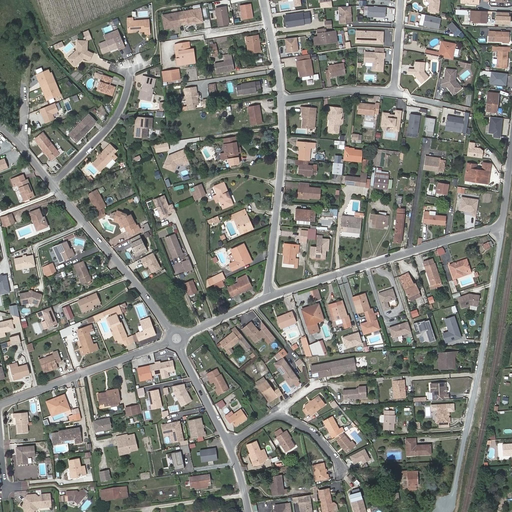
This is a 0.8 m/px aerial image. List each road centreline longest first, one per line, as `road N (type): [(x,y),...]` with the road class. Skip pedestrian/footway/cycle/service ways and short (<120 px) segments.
road 1 (residential): [(453,489),(502,224)]
road 2 (residential): [(266,298),(502,224)]
road 3 (residential): [(401,0),(393,90),(282,99)]
road 4 (residential): [(266,298),(282,99)]
road 5 (residential): [(174,338),(54,184)]
road 6 (residential): [(174,338),(0,403)]
road 7 (residential): [(54,184),(120,119),(135,73),(152,61)]
